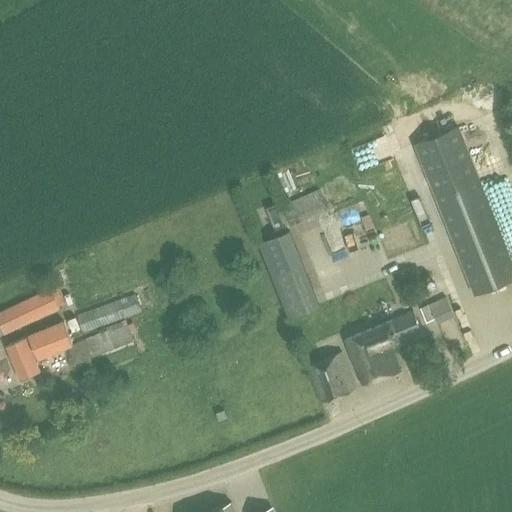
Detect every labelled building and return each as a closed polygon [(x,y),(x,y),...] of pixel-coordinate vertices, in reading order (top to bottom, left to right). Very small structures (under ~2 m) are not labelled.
[(476,129),(483,154),(496,151),(498,159),(511,155),(511,131),(509,121),(476,129)] [(511,278),(511,261),(458,126),(416,143),(475,293),(511,278)] [(283,204),(290,224),(328,209),(319,190),(283,204)] [(287,224),(279,206),(278,202),(267,207),(275,229),(287,224)] [(434,258),(412,202),(371,218),(393,274),(434,258)] [(338,209),(310,221),(315,233),(343,221),(338,209)] [(318,304),(288,231),(258,243),(288,316),(318,304)] [(0,311),(0,321),(5,332),(61,306),(50,288),(0,311)] [(455,316),(446,296),(421,307),(428,321),(436,317),(439,323),(455,316)] [(118,320),(146,312),(143,299),(114,307),(118,320)] [(345,339),(363,384),(401,368),(391,343),(422,330),(414,310),(345,339)] [(68,346),(75,363),(135,339),(126,319),(106,327),(107,329),(68,346)] [(75,321),(60,325),(63,335),(78,331),(75,321)] [(63,348),(55,327),(27,338),(26,337),(6,345),(20,379),(37,372),(32,361),(63,348)] [(172,334),(165,336),(167,343),(174,341),(172,334)] [(307,365),(321,401),(357,386),(343,350),(307,365)] [(203,511),(237,511),(234,501),(203,511)]
